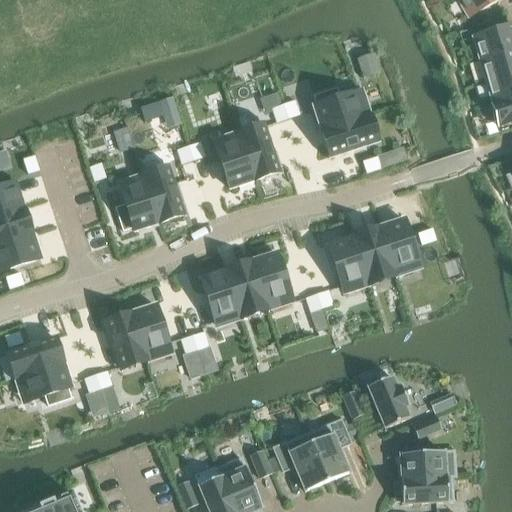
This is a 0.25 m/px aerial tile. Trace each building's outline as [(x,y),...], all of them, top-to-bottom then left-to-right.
[(457,0),(468,20),(494,5),(503,0),(457,0)] [(511,28),(502,31),(474,39),(480,62),(501,56),(511,52),(511,28)] [(511,52),(501,56),(480,62),(487,84),(511,76),(511,52)] [(358,61),(356,61),(362,81),(376,77),(380,76),(373,56),(358,61)] [(511,76),(487,84),(493,105),(490,106),(490,107),(511,100),(511,76)] [(317,108),(313,109),(320,133),(321,133),(367,118),(367,117),(363,118),(356,95),(340,100),(337,90),(313,98),(317,108)] [(171,100),(160,103),(162,110),(168,130),(180,126),(173,107),(171,100)] [(511,100),(490,107),(496,126),(496,129),(511,124),(511,100)] [(294,103),(283,107),(288,121),(299,117),(294,103)] [(283,107),(272,111),(277,125),(288,121),(283,107)] [(367,118),(321,133),(330,159),(376,144),(367,118)] [(264,129),(239,137),(255,184),(280,176),(264,129)] [(126,130),(113,134),(120,155),(133,151),(126,130)] [(239,141),(216,149),(230,192),(254,184),(253,183),(238,137),(237,137),(239,141)] [(199,145),(188,149),(193,163),(204,160),(199,145)] [(188,148),(177,152),(182,167),(193,163),(188,148)] [(5,154),(0,155),(0,172),(10,169),(6,158),(5,154)] [(34,158),(22,161),(27,176),(38,173),(34,158)] [(98,158),(86,162),(91,176),(103,172),(98,158)] [(377,160),(362,165),(365,176),(380,171),(377,160)] [(168,171),(143,179),(156,221),(158,225),(184,217),(168,171)] [(125,207),(115,210),(123,233),(133,230),(134,234),(158,226),(158,225),(156,221),(143,179),(142,180),(143,183),(120,191),(125,207)] [(15,186),(0,190),(0,217),(23,210),(15,186)] [(23,210),(0,217),(0,247),(32,237),(29,227),(23,228),(18,213),(24,212),(23,210)] [(404,222),(379,230),(394,275),(395,275),(394,273),(418,265),(404,222)] [(354,238),(352,239),(367,284),(394,275),(379,230),(369,233),(371,239),(356,244),(354,238)] [(432,231),(417,236),(421,247),(435,242),(432,231)] [(32,237),(0,247),(0,274),(40,261),(32,237)] [(352,239),(328,247),(342,290),(366,282),(367,284),(352,239)] [(276,255),(251,263),(266,309),(267,309),(266,307),(290,299),(276,255)] [(227,272),(225,272),(240,318),(267,310),(252,264),(242,267),(244,273),(229,278),(227,272)] [(225,272),(201,281),(215,324),(238,316),(239,318),(240,318),(225,272)] [(19,275),(4,280),(8,291),(23,286),(19,275)] [(328,293),(317,297),(321,311),(333,307),(328,293)] [(317,297),(305,301),(310,315),(320,311),(321,311),(317,297)] [(131,315),(130,316),(145,362),(147,361),(146,358),(169,350),(155,307),(131,315)] [(320,311),(310,315),(311,315),(317,335),(327,331),(320,311)] [(130,316),(105,324),(120,370),(145,362),(130,316)] [(19,334),(5,339),(8,350),(23,346),(19,334)] [(204,335),(192,338),(197,353),(208,349),(204,335)] [(192,338),(181,342),(185,356),(197,353),(192,338)] [(55,340),(9,355),(16,377),(17,380),(20,379),(63,365),(62,362),(55,340)] [(208,349),(197,353),(204,374),(205,377),(217,373),(209,349),(208,349)] [(185,356),(182,357),(190,382),(205,377),(204,374),(197,353),(185,356)] [(20,379),(17,380),(17,382),(21,381),(28,404),(44,398),(48,408),(71,401),(68,390),(72,389),(64,366),(63,366),(63,365),(20,379)] [(107,374),(95,377),(100,392),(112,388),(107,374)] [(95,378),(84,381),(89,396),(100,393),(95,378)] [(392,380),(367,390),(384,431),(409,421),(404,410),(408,408),(400,389),(396,391),(392,380)] [(352,422),(364,417),(354,394),(342,399),(352,422)] [(418,441),(441,431),(436,419),(413,429),(418,441)] [(341,422),(329,427),(339,451),(351,446),(341,422)] [(349,475),(339,451),(329,427),(307,436),(327,484),(349,475)] [(306,436),(284,446),(294,469),(304,494),(327,485),(327,484),(307,436),(306,436)] [(272,451),(282,474),(294,469),(284,446),(272,451)] [(272,476),(262,453),(250,458),(260,481),(272,476)] [(400,481),(400,482),(455,479),(454,454),(399,457),(401,481),(400,481)] [(218,470),(235,511),(259,511),(262,511),(241,461),(218,470)] [(235,511),(218,470),(217,470),(221,480),(198,488),(207,511),(235,511)] [(455,479),(400,482),(402,507),(452,504),(451,480),(455,480),(455,479)] [(186,511),(198,507),(189,484),(176,489),(186,511)] [(77,511),(71,496),(31,511),(77,511)]
